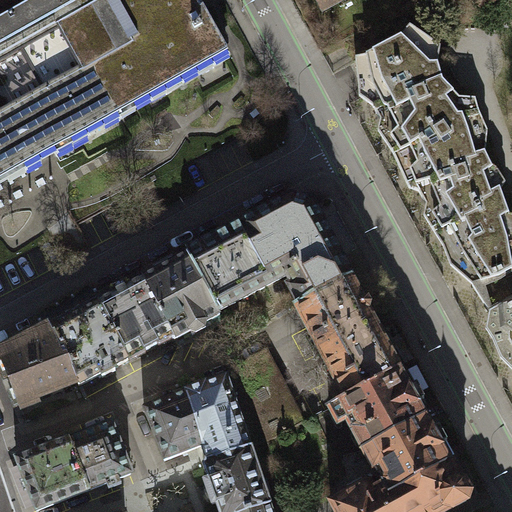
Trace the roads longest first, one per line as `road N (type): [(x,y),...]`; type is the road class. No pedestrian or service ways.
road 1 (residential): [(0,326),(336,142)]
road 2 (residential): [(336,142),(511,469)]
road 3 (residential): [(0,439),(214,345)]
road 4 (residential): [(258,0),(336,142)]
